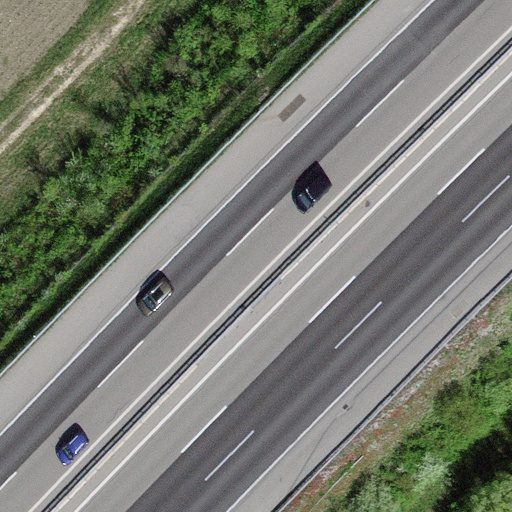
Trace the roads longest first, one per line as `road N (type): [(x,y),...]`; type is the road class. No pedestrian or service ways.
road 1 (motorway): [(486,0),(0,489)]
road 2 (motorway): [(150,511),(511,149)]
road 3 (track): [(0,137),(132,0)]
